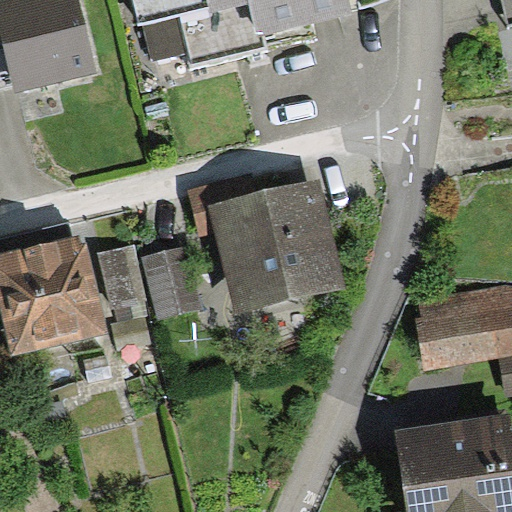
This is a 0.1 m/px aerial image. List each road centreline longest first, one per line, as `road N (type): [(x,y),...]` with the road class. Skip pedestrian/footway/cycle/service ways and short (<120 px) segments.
road 1 (residential): [(414,121),(0,223)]
road 2 (residential): [(414,121),(395,250),(295,511)]
road 3 (residential): [(422,0),(414,121)]
